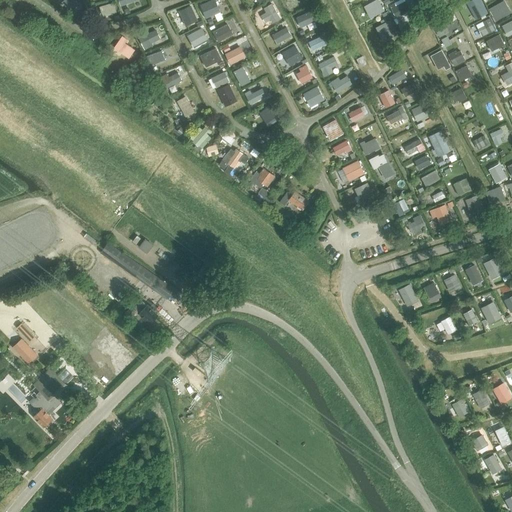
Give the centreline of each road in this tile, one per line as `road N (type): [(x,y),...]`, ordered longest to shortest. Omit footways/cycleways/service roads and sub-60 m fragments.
road 1 (unclassified): [(10,511),(206,313),(233,309),(262,315),(306,342),(421,494)]
road 2 (unclassified): [(421,494),(346,296),(364,275),(511,228)]
